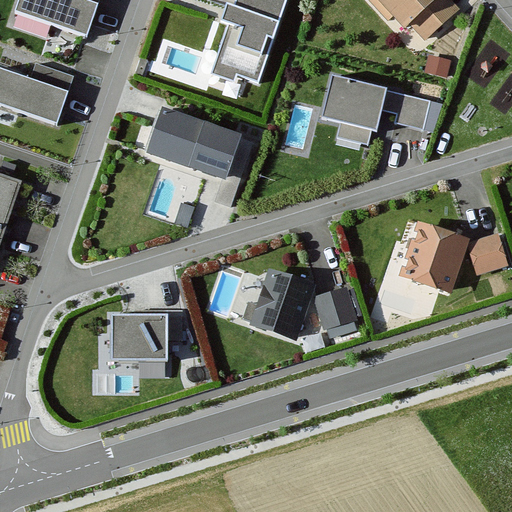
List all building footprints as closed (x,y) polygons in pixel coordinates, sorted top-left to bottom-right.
[(74,0),(20,0),(16,15),(86,40),(97,8),(74,0)] [(288,0),(237,0),(234,11),(227,9),(221,25),(230,29),(214,75),(232,81),(234,76),(258,85),(288,0)] [(370,0),(388,20),(401,10),(424,38),(457,10),(449,0),(370,0)] [(450,62),(429,57),(425,74),(446,79),(450,62)] [(37,66),(31,83),(68,96),(73,78),(37,66)] [(31,83),(0,73),(0,107),(57,127),(68,96),(31,83)] [(430,104),(333,80),(322,123),(340,127),(337,139),(367,147),(371,132),(376,134),(382,111),(399,115),(396,125),(423,131),(430,104)] [(205,128),(164,114),(149,157),(190,170),(205,128)] [(238,140),(205,128),(190,170),(223,182),(238,140)] [(253,145),(238,140),(223,182),(216,203),(230,208),(253,145)] [(0,244),(19,186),(0,179),(0,244)] [(195,209),(182,205),(175,225),(188,229),(195,209)] [(449,293),(465,245),(420,230),(404,279),(449,293)] [(498,236),(468,245),(477,276),(508,267),(498,236)] [(313,288),(270,273),(258,308),(249,305),(244,321),(295,339),(313,288)] [(348,291),(316,300),(324,330),(356,321),(348,291)] [(167,319),(112,319),(112,364),(167,364),(167,319)]
